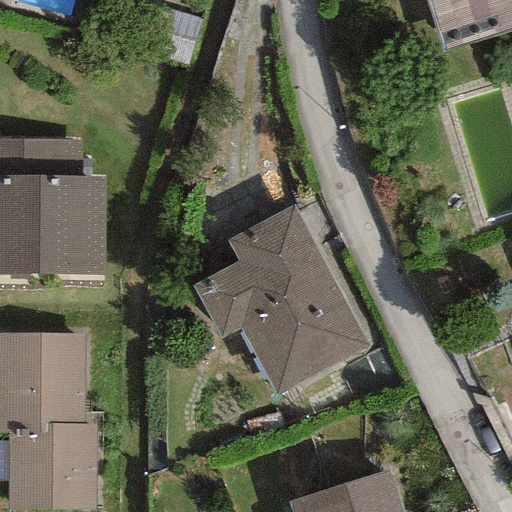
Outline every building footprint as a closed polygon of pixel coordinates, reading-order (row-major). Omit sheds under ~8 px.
[(511,0),(424,0),(441,53),(511,31),(511,0)] [(0,274),(103,276),(103,178),(79,178),(79,141),(0,140),(0,274)] [(291,205),(226,240),(237,260),(190,286),(219,339),(238,328),(274,395),(367,344),(291,205)] [(83,425),(82,335),(0,335),(0,431),(9,432),(9,510),(94,510),(93,425),(83,425)] [(401,511),(387,470),(286,503),(289,511),(401,511)]
